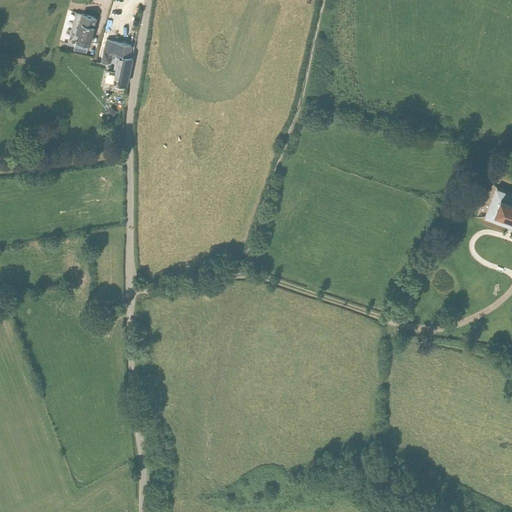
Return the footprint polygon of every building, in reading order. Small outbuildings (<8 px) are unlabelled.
[(96,17),(86,14),(76,12),(67,44),(78,47),(87,50),(89,44),(94,26),(94,25),(96,17)] [(119,54),(129,56),(131,44),(107,39),(107,40),(106,39),(101,61),(111,63),(112,54),(118,55),(119,54)] [(132,57),(129,56),(119,54),(118,55),(115,73),(110,72),(107,72),(105,80),(127,84),(132,57)] [(111,107),(106,112),(111,117),(116,112),(111,107)] [(484,216),(511,227),(511,192),(496,187),(484,216)]
